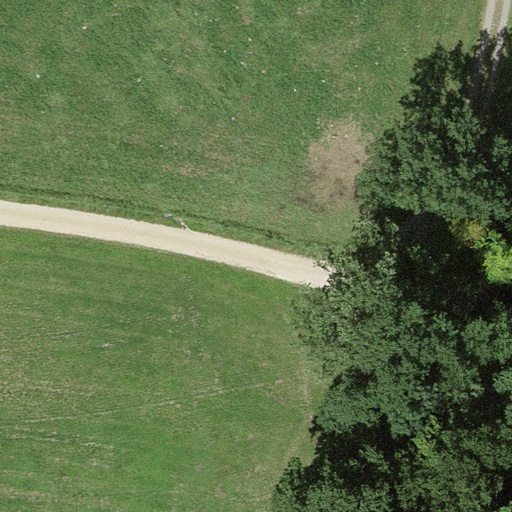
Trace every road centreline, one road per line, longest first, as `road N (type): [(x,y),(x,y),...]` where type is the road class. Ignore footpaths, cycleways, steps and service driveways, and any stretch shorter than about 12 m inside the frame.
road 1 (track): [(0,210),(337,263),(511,456)]
road 2 (track): [(500,0),(485,75),(382,315)]
